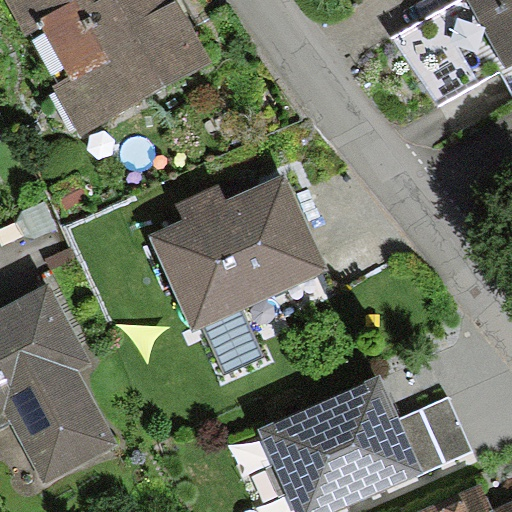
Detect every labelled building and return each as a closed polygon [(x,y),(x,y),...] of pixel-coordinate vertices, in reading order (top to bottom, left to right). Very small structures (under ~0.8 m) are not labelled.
[(0,0),(0,6),(74,135),(199,64),(162,0),(0,0)] [(511,0),(480,0),(511,59),(511,0)] [(183,229),(151,243),(188,324),(315,266),(279,187),(228,210),(223,198),(178,218),(183,229)] [(52,288),(0,315),(0,429),(10,424),(44,488),(119,448),(81,376),(95,368),(52,288)] [(376,386),(267,436),(302,511),(326,511),(465,447),(446,406),(396,429),(376,386)] [(495,511),(486,491),(440,511),(511,511),(511,509),(505,511),(495,511)]
